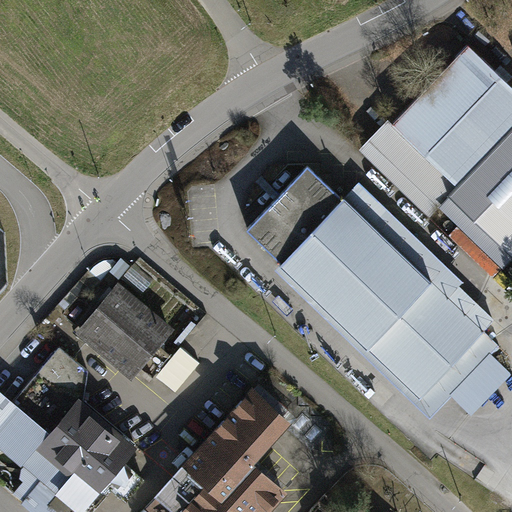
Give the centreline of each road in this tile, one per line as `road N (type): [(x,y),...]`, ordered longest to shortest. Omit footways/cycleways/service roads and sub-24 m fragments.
road 1 (residential): [(105,211),(452,511)]
road 2 (residential): [(105,211),(173,142),(266,78)]
road 3 (residential): [(266,78),(419,0)]
road 4 (residential): [(0,326),(105,211)]
road 5 (unknown): [(250,332),(166,422)]
